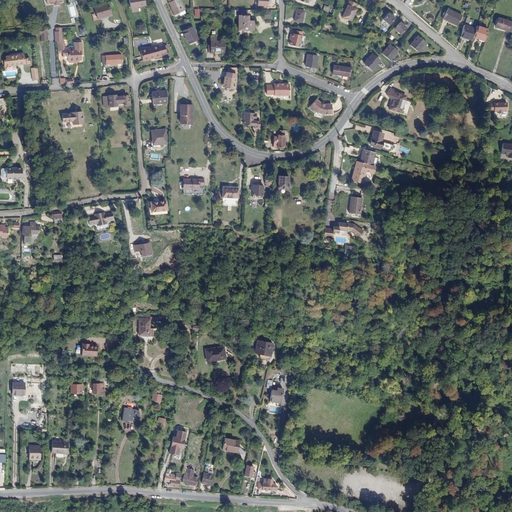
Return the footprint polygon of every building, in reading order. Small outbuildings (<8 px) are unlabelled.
[(128,0),(131,9),(148,5),(146,0),(128,0)] [(189,16),(181,0),(173,0),(173,5),(171,5),(178,18),(182,16),(183,19),(189,16)] [(269,0),(259,0),(260,9),(270,9),(269,0)] [(354,0),(350,0),(344,16),(353,19),(354,18),(358,7),(356,6),(358,1),(354,0)] [(98,19),(113,15),(110,2),(95,7),(98,19)] [(304,12),(297,10),(296,14),(295,14),(293,20),(301,22),(304,12)] [(395,16),(389,10),(384,17),(390,22),(395,16)] [(463,16),(450,10),(445,20),(459,26),(463,16)] [(250,13),(242,13),(242,32),(257,33),(256,23),(250,23),(250,13)] [(511,21),(501,18),(498,27),(511,31),(511,21)] [(407,25),(401,20),(395,27),(401,32),(407,25)] [(476,41),(477,38),(479,30),(465,26),(462,35),(469,38),(469,39),(476,41)] [(482,38),(488,40),(491,30),(480,27),(479,30),(477,38),(482,40),(482,38)] [(202,41),(196,29),(186,33),(192,46),(202,41)] [(43,45),(49,45),(49,32),(40,33),(40,38),(42,38),(43,45)] [(293,35),(290,34),(289,38),(290,38),(289,41),(289,45),(299,46),(301,36),(293,35)] [(428,41),(419,34),(412,43),(420,50),(428,41)] [(380,41),(376,37),(371,44),(374,47),(380,41)] [(63,43),(63,55),(68,54),(68,59),(72,59),(72,67),(79,67),(79,65),(82,66),(85,66),(85,60),(87,61),(88,47),(86,47),(86,46),(82,45),(82,47),(80,47),(80,52),(79,51),(77,50),(75,51),(74,52),(70,52),(71,42),(63,43)] [(398,49),(390,42),(382,51),(390,58),(398,49)] [(229,44),(221,45),(215,45),(215,56),(219,56),(219,57),(224,57),(224,56),(229,56),(229,44)] [(159,49),(140,52),(142,63),(160,60),(160,59),(167,57),(165,49),(159,50),(159,49)] [(380,59),(372,52),(364,62),(372,68),(380,59)] [(318,56),(307,54),(305,65),(316,67),(318,56)] [(30,60),(25,60),(19,61),(19,56),(6,58),(7,62),(4,62),(5,68),(31,66),(30,60)] [(123,57),(103,58),(104,66),(123,65),(123,57)] [(348,67),(333,64),(332,72),(347,75),(348,67)] [(236,90),(237,88),(238,79),(228,78),(227,77),(226,82),(228,82),(227,88),(229,88),(229,90),(232,90),(233,90),(236,90)] [(290,84),(285,84),(285,85),(281,85),(281,84),(275,84),(275,86),(268,86),(268,95),(275,95),(275,96),(290,96),(290,84)] [(407,94),(391,87),(389,93),(396,97),(394,102),(393,102),(392,107),(404,110),(407,94)] [(168,93),(155,94),(155,106),(170,105),(168,93)] [(117,96),(106,97),(107,107),(118,107),(118,105),(123,105),(122,100),(128,99),(128,96),(117,97),(117,96)] [(320,111),(319,112),(318,117),(325,119),(326,115),(335,114),(335,104),(328,104),(324,104),(323,103),(318,100),(313,105),(320,111)] [(495,101),(495,118),(509,118),(508,101),(495,101)] [(189,121),(189,122),(194,122),(194,121),(196,121),(196,103),(184,103),(184,121),(189,121)] [(259,114),(248,114),(248,121),(247,121),(247,126),(257,126),(257,128),(258,129),(263,129),(263,121),(259,121),(259,114)] [(72,119),(63,120),(64,134),(84,132),(83,130),(84,130),(83,117),(72,118),(72,119)] [(288,131),(280,130),(280,136),(278,136),(277,147),(286,148),(288,131)] [(385,135),(376,132),(372,146),(383,149),(385,152),(389,153),(391,153),(394,152),(395,146),(384,143),(385,135)] [(168,147),(167,133),(153,135),(155,148),(168,147)] [(511,144),(501,143),(500,153),(506,154),(505,156),(511,157),(511,144)] [(375,166),(378,154),(365,150),(362,162),(371,164),(375,166)] [(371,164),(362,162),(360,161),(356,174),(370,177),(371,172),(369,172),(371,164)] [(18,175),(3,175),(3,176),(0,175),(0,185),(3,185),(3,186),(19,184),(18,175)] [(290,178),(279,178),(278,188),(289,189),(290,178)] [(207,182),(186,182),(186,192),(201,192),(202,188),(207,188),(207,182)] [(265,188),(255,187),(255,198),(264,198),(265,188)] [(241,190),(225,189),(225,197),(240,198),(241,190)] [(166,197),(151,201),(154,211),(158,210),(158,213),(169,210),(166,197)] [(352,205),(351,213),(360,214),(362,198),(351,197),(350,205),(352,205)] [(108,227),(114,225),(113,218),(106,219),(106,217),(96,219),(96,221),(90,222),(91,229),(97,228),(97,230),(108,229),(108,227)] [(325,227),(323,236),(332,237),(333,231),(338,232),(339,229),(347,231),(350,232),(358,238),(362,232),(358,228),(353,228),(354,225),(339,222),(338,227),(333,226),(333,228),(325,227)] [(24,238),(24,249),(26,249),(26,252),(32,252),(32,241),(40,241),(40,234),(38,234),(38,229),(32,229),(32,234),(25,234),(25,238),(24,238)] [(150,244),(134,249),(136,255),(141,253),(142,258),(153,255),(150,244)] [(143,337),(153,338),(153,321),(143,321),(143,337)] [(270,356),(272,344),(257,341),(255,353),(260,354),(259,358),(264,359),(265,355),(270,356)] [(89,345),(86,345),(86,344),(82,344),(81,355),(96,356),(96,345),(89,345)] [(206,359),(211,359),(212,361),(225,359),(223,347),(205,350),(206,359)] [(101,386),(98,386),(98,381),(91,381),(91,384),(89,384),(89,393),(103,393),(103,386),(101,386)] [(21,395),(22,383),(13,383),(12,395),(21,395)] [(84,393),(84,385),(71,385),(71,393),(84,393)] [(279,403),(282,389),(271,388),(269,402),(279,403)] [(153,390),(151,400),(160,402),(162,396),(159,395),(160,392),(153,390)] [(127,407),(127,409),(124,408),(122,421),(126,421),(127,419),(137,421),(139,411),(131,410),(132,408),(127,407)] [(174,438),(170,455),(177,456),(178,449),(182,450),(185,433),(177,431),(175,438),(174,438)] [(236,453),(236,451),(238,445),(238,441),(224,439),(222,450),(236,453)] [(68,443),(52,442),(51,452),(56,453),(55,456),(56,457),(61,457),(63,456),(63,454),(67,454),(68,443)] [(40,460),(40,447),(29,446),(29,460),(40,460)] [(252,472),(253,467),(246,466),(244,476),(250,478),(251,477),(254,477),(255,473),(252,472)] [(208,469),(205,468),(204,473),(203,473),(201,483),(206,484),(207,483),(210,484),(209,485),(210,485),(213,475),(212,475),(212,472),(208,471),(208,469)] [(187,469),(185,476),(184,475),(182,483),(196,485),(197,478),(192,477),(193,470),(187,469)] [(168,486),(170,486),(178,488),(180,474),(176,474),(175,475),(170,474),(171,471),(166,470),(164,482),(169,483),(168,486)] [(262,482),(262,489),(276,490),(277,485),(275,483),(270,483),(268,483),(268,479),(263,479),(263,482),(262,482)]
